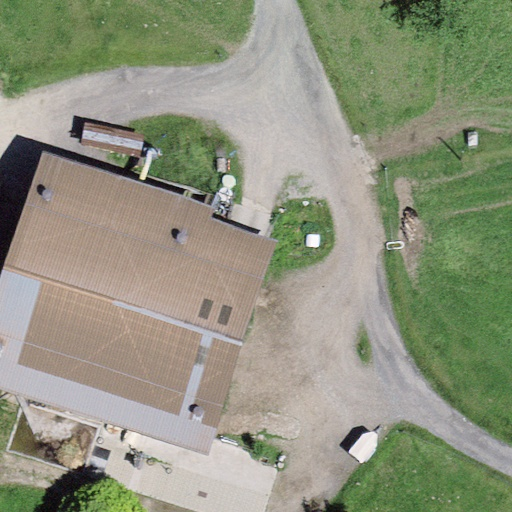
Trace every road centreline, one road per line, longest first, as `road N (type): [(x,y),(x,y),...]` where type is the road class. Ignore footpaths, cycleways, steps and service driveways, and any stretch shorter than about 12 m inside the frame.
road 1 (track): [(279,0),(342,169),(398,361),(441,419),(511,464)]
road 2 (track): [(312,93),(103,95),(0,130)]
road 3 (track): [(405,374),(309,511)]
road 4 (track): [(312,93),(282,141),(251,227)]
road 5 (track): [(153,511),(18,470)]
